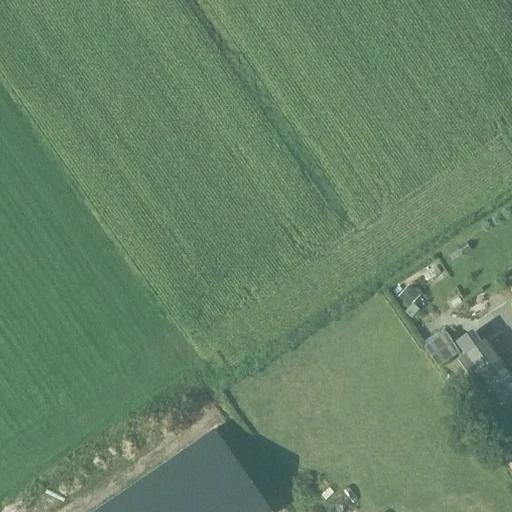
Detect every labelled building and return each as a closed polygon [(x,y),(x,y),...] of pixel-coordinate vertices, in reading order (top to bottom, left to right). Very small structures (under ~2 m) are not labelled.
[(407,305),(417,294),(409,287),(399,298),(407,305)] [(448,335),(426,350),(442,375),(452,368),(449,364),(461,355),(448,335)] [(479,391),(506,373),(485,343),(476,349),(471,339),(460,346),(467,356),(468,355),(479,370),(474,374),(484,387),(479,390),(479,391)] [(511,382),(506,373),(479,391),(490,407),(499,401),(507,412),(507,413),(511,420),(511,382)] [(271,511),(216,432),(99,511),(271,511)] [(511,457),(497,435),(491,439),(511,470),(511,457)]
